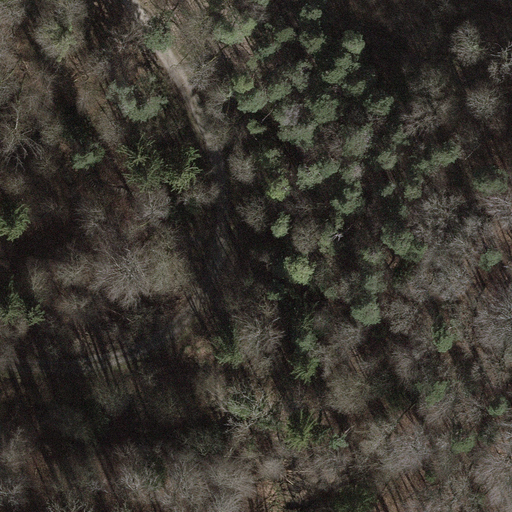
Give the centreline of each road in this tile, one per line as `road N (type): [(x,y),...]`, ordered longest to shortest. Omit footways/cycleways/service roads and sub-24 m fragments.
road 1 (track): [(0,364),(46,372),(102,368),(158,348),(196,308),(223,240)]
road 2 (track): [(223,240),(216,148),(180,71),(128,0)]
